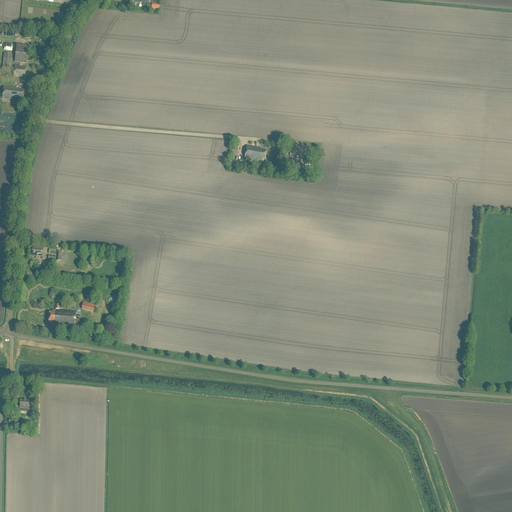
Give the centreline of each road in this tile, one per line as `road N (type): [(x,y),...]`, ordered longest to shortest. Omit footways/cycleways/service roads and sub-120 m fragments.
road 1 (unclassified): [(511,398),(285,379),(8,334)]
road 2 (unclassified): [(8,334),(24,161),(66,40),(90,0)]
road 3 (track): [(450,511),(421,430),(392,388)]
